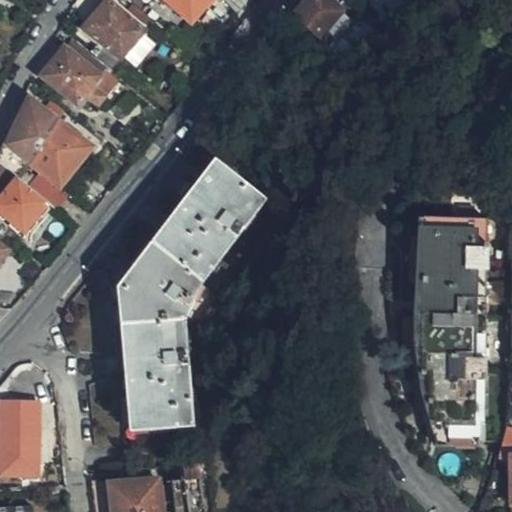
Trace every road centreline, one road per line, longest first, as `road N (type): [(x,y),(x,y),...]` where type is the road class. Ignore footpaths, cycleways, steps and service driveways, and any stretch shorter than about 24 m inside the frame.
road 1 (tertiary): [(0,342),(170,145),(279,0)]
road 2 (residential): [(380,244),(388,424),(443,511)]
road 3 (residential): [(0,121),(58,0)]
